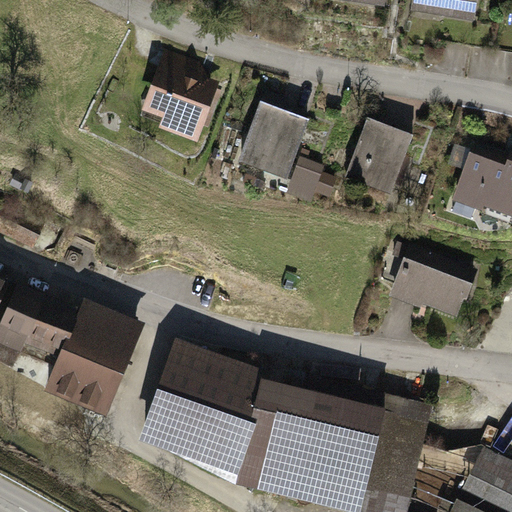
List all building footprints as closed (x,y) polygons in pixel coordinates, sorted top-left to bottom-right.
[(416,0),(447,5),(446,14),(466,17),(468,0),(416,0)] [(221,90),(167,70),(154,105),(175,113),(171,125),(194,133),(204,106),(213,109),(221,90)] [(266,159),(290,168),(309,119),(283,110),(287,100),(268,93),(243,161),(262,168),(266,159)] [(371,174),(396,184),(415,135),(388,125),(385,133),(367,126),(348,176),(368,183),(371,174)] [(486,202),(511,211),(511,160),(511,163),(475,150),(458,197),(484,206),(486,202)] [(323,167),(304,159),(292,191),(311,198),(323,167)] [(329,194),(335,178),(324,174),(318,190),(329,194)] [(32,183),(19,175),(15,183),(27,190),(32,183)] [(57,250),(64,233),(0,200),(0,228),(34,246),(36,246),(47,251),(57,250)] [(410,259),(396,295),(420,304),(422,299),(456,312),(464,293),(466,294),(475,271),(414,247),(414,248),(400,243),(396,253),(410,259)] [(0,303),(11,280),(0,275),(0,303)] [(80,312),(21,287),(0,339),(23,348),(22,350),(59,365),(50,386),(106,409),(138,335),(80,312)] [(85,298),(80,312),(138,335),(143,322),(85,298)] [(264,379),(178,350),(148,435),(240,482),(361,511),(385,410),(287,385),(264,379)] [(287,385),(385,410),(361,511),(365,511),(407,511),(433,404),(290,372),(287,385)] [(511,458),(485,446),(479,460),(511,476),(511,458)] [(470,478),(511,498),(511,476),(479,460),(470,478)] [(511,498),(470,478),(465,488),(511,510),(511,498)] [(452,511),(486,511),(459,499),(452,511)]
